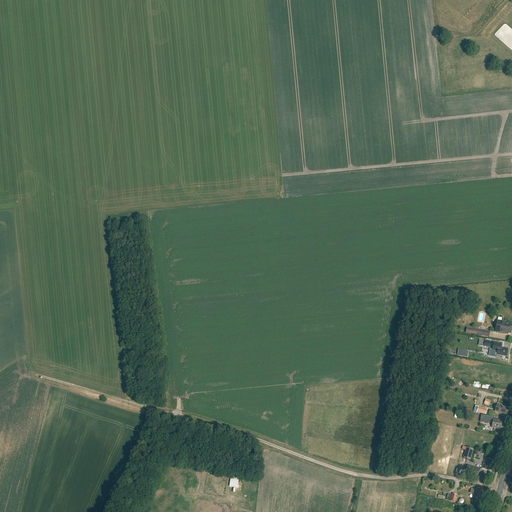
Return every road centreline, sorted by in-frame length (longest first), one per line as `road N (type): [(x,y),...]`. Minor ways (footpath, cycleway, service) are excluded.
road 1 (track): [(38,376),(355,474)]
road 2 (unclassified): [(499,488),(355,474)]
